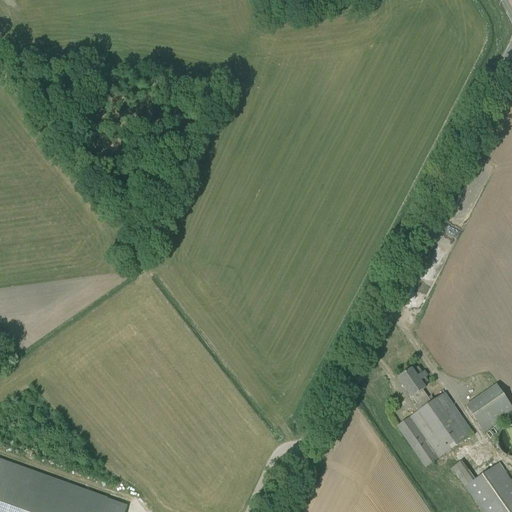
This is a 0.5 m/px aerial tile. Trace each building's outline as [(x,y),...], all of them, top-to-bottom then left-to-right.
[(422,373),(418,367),(413,371),(411,369),(398,378),(411,398),(416,405),(414,406),(418,412),(396,427),(424,468),(474,435),(445,393),(431,402),(423,390),(425,388),(423,385),(428,382),(425,378),(428,376),(424,371),(422,373)] [(484,433),(511,413),(511,407),(496,385),(465,406),(484,433)] [(511,457),(511,426),(510,426),(508,427),(506,428),(505,429),(503,430),(502,431),(500,433),(499,434),(499,436),(498,438),(498,440),(498,442),(498,444),(498,446),(499,448),(500,450),(501,451),(502,453),(504,454),(505,455),(507,456),(509,457),(511,458),(511,457)] [(125,511),(128,506),(0,459),(0,511),(125,511)] [(511,511),(511,481),(499,463),(464,487),(481,511),(511,511)]
